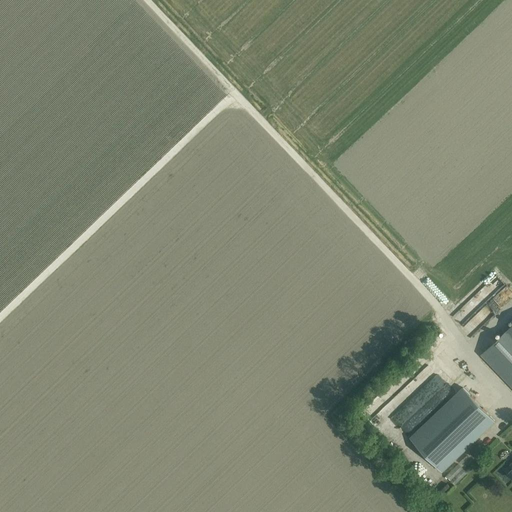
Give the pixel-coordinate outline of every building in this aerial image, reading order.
[(450,315),(458,323),(485,297),(477,289),(450,315)] [(486,299),(463,320),(472,331),(496,309),(486,299)] [(492,314),(497,323),(504,320),(500,311),(492,314)] [(511,387),(511,325),(481,355),(511,387)] [(396,395),(427,366),(419,358),(388,387),(396,395)] [(494,421),(462,388),(410,438),(441,472),(494,421)] [(420,404),(397,426),(403,432),(426,410),(420,404)] [(415,462),(412,465),(424,480),(428,477),(415,462)] [(467,473),(458,464),(446,475),(455,485),(467,473)]
